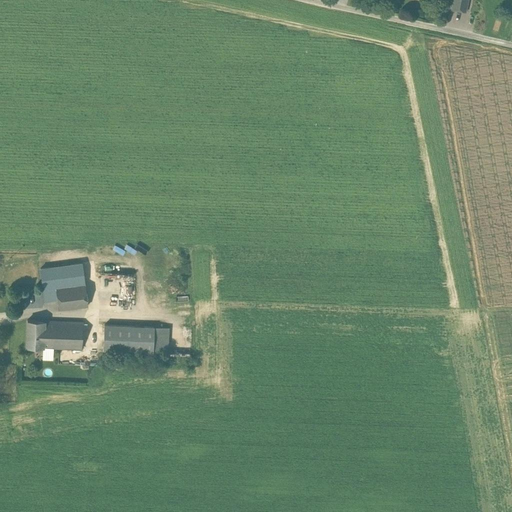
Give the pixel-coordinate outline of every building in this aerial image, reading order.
[(467,0),(453,0),(452,8),(465,10),(467,0)] [(82,263),(40,268),(44,301),(57,299),(56,287),(85,283),(82,263)] [(85,283),(56,287),(57,299),(58,309),(87,305),(85,283)] [(44,320),(27,319),(26,346),(43,347),(44,320)] [(44,320),(43,347),(81,348),(82,322),(44,320)] [(104,325),(103,350),(153,351),(154,326),(104,325)] [(154,326),(153,351),(169,352),(170,327),(154,326)]
